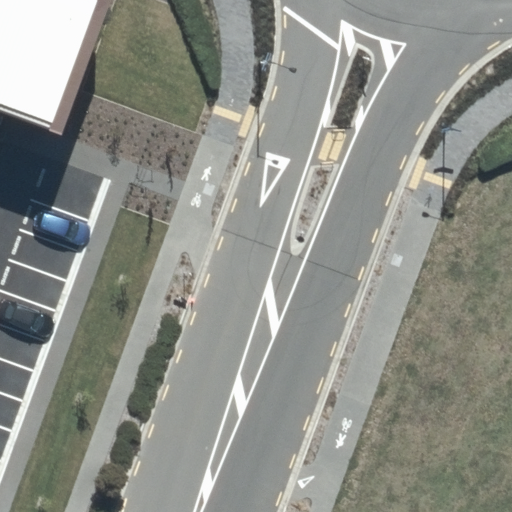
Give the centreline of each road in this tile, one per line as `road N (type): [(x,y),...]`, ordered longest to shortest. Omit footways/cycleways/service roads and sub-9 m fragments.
road 1 (unclassified): [(470,0),(384,133),(240,511)]
road 2 (unclassified): [(162,511),(326,0)]
